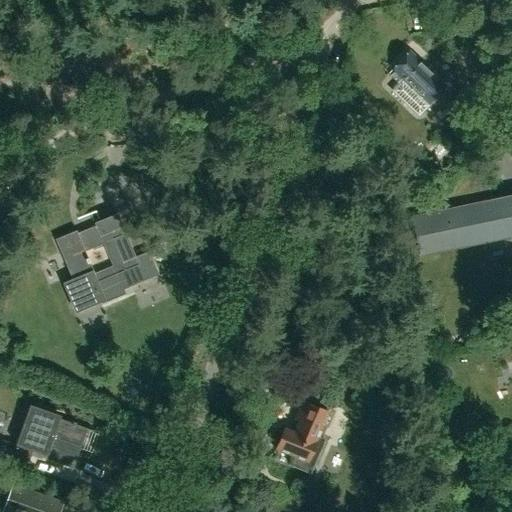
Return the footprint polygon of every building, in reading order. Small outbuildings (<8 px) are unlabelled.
[(433,85),(437,80),(408,52),(392,69),(403,80),(392,91),(418,116),(442,90),(441,89),(439,91),(433,85)] [(448,104),(452,139),(469,137),(464,102),(448,104)] [(490,203),(411,219),(418,254),(511,234),(511,198),(509,199),(509,196),(490,200),(490,203)] [(123,290),(158,275),(148,252),(135,258),(125,234),(124,235),(121,227),(122,227),(114,208),(97,215),(96,211),(81,217),(83,221),(69,226),(68,223),(50,231),(54,240),(53,240),(71,283),(64,286),(74,310),(97,300),(99,305),(125,294),(123,290)] [(317,438),(327,414),(304,404),(296,424),(299,426),(295,435),(283,430),(275,449),(292,456),(289,465),(309,473),(322,440),(317,438)] [(0,461),(25,471),(32,452),(73,466),(86,429),(28,409),(16,446),(2,440),(0,444),(0,461)] [(59,511),(63,502),(12,483),(1,511),(59,511)] [(511,488),(493,490),(495,511),(511,509),(511,488)]
